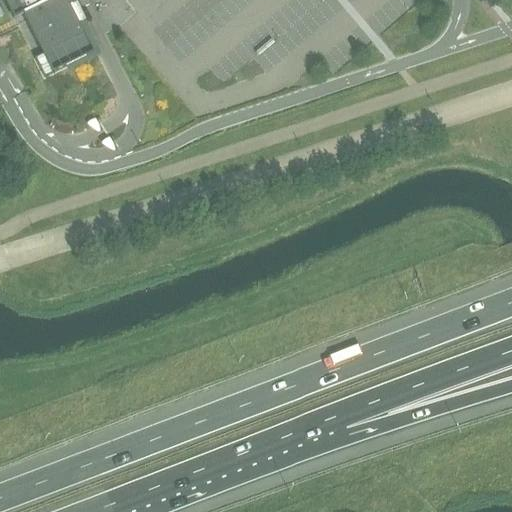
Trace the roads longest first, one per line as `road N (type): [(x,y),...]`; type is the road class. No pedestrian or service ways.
road 1 (motorway): [(511,301),(0,496)]
road 2 (motorway): [(93,511),(349,413)]
road 3 (motorway): [(349,413),(511,353)]
road 4 (motorway): [(349,413),(511,378)]
